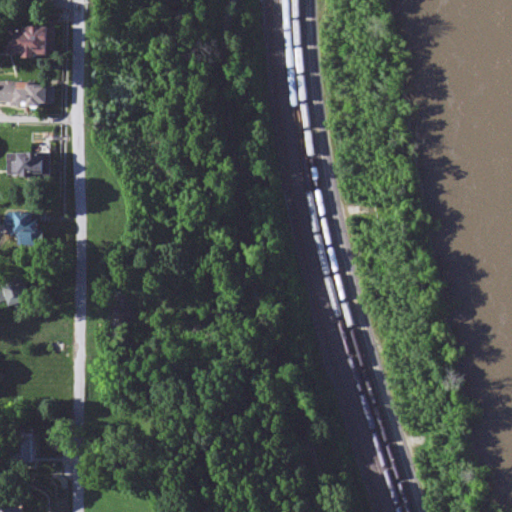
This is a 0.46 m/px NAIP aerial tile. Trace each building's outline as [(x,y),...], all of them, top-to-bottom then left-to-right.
[(13,28),(13,56),(61,57),(61,29),(13,28)] [(2,106),(60,106),(60,84),(2,84),(2,106)] [(55,154),(13,154),(13,180),(55,180),(55,154)] [(44,214),(12,214),(12,236),(22,236),(22,248),(44,248),(44,214)] [(0,305),(16,302),(17,308),(36,304),(31,279),(0,285),(0,305)]
